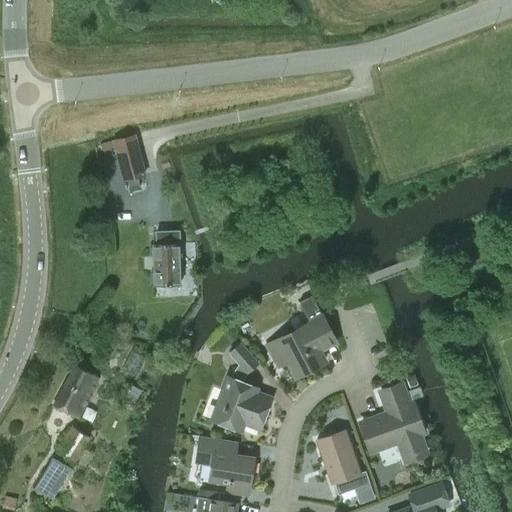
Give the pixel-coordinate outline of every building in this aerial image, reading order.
[(114,141),(124,179),(144,174),(134,135),(114,141)] [(156,243),(152,243),(154,285),(180,284),(178,231),(156,231),(156,243)] [(321,313),(312,295),(299,302),(308,319),(321,313)] [(318,349),(335,340),(322,315),(268,344),(278,364),(287,359),(296,375),(324,360),(318,349)] [(260,428),(271,398),(255,392),(257,387),(241,381),(248,371),(257,363),(239,343),(230,352),(239,363),(230,376),(229,376),(212,419),(240,430),(244,422),(260,428)] [(86,394),(95,377),(88,373),(88,374),(73,366),(63,385),(62,384),(51,404),(77,417),(88,395),(86,394)] [(405,377),(409,387),(417,384),(414,374),(405,377)] [(405,459),(425,452),(418,433),(422,432),(412,404),(409,405),(401,384),(381,392),(389,412),(362,422),(372,450),(398,440),(405,459)] [(409,392),(412,401),(423,398),(419,389),(409,392)] [(73,461),(88,437),(72,426),(57,450),(73,461)] [(338,494),(369,483),(365,470),(359,472),(345,430),(317,440),(331,482),(333,481),(338,494)] [(247,493),(253,458),(226,454),(228,441),(200,437),(196,460),(212,463),(209,479),(228,482),(227,489),(247,493)] [(51,457),(33,488),(51,499),(70,468),(51,457)] [(435,511),(434,509),(449,503),(441,483),(408,495),(412,505),(392,511),(435,511)] [(224,511),(227,501),(198,496),(195,511),(224,511)]
